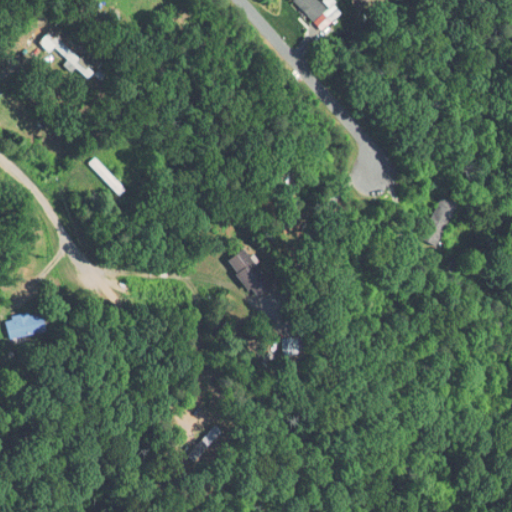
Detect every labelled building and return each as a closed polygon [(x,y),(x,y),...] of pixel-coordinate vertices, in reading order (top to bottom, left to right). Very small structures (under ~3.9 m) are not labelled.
[(324,11),(313,0),(289,0),(311,24),(324,11)] [(51,45),(64,59),(60,63),(69,73),(73,68),(84,79),(91,71),(50,29),(38,41),(46,50),(51,45)] [(454,203),(439,196),(431,217),(446,223),(454,203)] [(223,259),(250,296),(269,281),(249,254),(247,255),(240,246),(223,259)] [(0,321),(5,338),(30,332),(24,312),(0,318),(0,321)]
